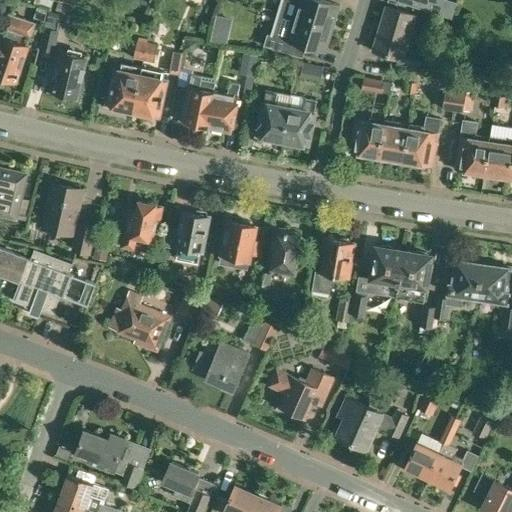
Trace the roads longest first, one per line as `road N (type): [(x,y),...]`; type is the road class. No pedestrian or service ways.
road 1 (residential): [(389,511),(71,369)]
road 2 (residential): [(314,192),(0,119)]
road 3 (residential): [(314,192),(371,0)]
road 4 (residential): [(511,220),(314,192)]
road 5 (residential): [(20,511),(71,369)]
